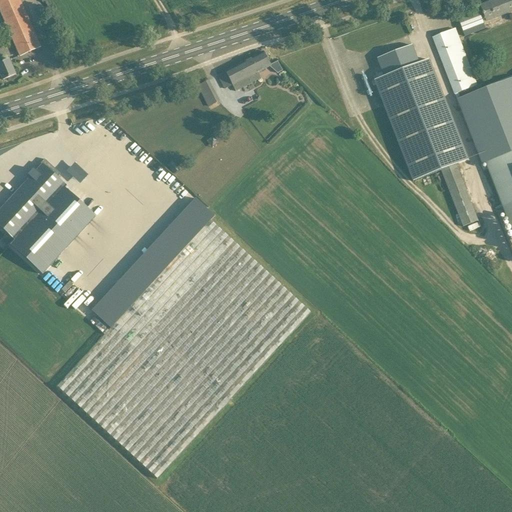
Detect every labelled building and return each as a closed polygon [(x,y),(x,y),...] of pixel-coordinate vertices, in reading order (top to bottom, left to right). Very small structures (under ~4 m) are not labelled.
[(19,0),(0,0),(0,12),(19,57),(41,47),(19,0)] [(511,0),(496,0),(481,6),(481,8),(484,15),(487,21),(511,10),(511,0)] [(458,19),(463,31),(484,23),(479,11),(458,19)] [(483,83),(478,85),(477,86),(458,38),(455,29),(433,38),(455,95),(458,93),(460,100),(458,101),(483,164),(486,163),(503,208),(511,230),(511,78),(486,88),(484,83),(483,83)] [(462,227),(478,220),(456,165),(468,160),(429,60),(419,63),(412,45),(376,59),(383,78),(374,81),(383,106),(412,182),(431,175),(443,209),(454,205),(462,227)] [(271,66),(264,52),(218,75),(225,89),(232,85),(236,92),(261,78),(258,73),(271,66)] [(0,73),(3,80),(16,75),(9,60),(0,63),(0,73)] [(219,102),(208,81),(199,86),(210,107),(219,102)] [(344,140),(302,97),(281,117),(323,160),(344,140)] [(272,123),(257,109),(229,137),(244,152),(255,142),(254,141),(272,123)] [(0,210),(0,227),(16,242),(12,246),(43,275),(96,216),(85,206),(80,211),(61,194),(67,186),(58,178),(63,173),(58,169),(46,158),(36,169),(35,168),(29,175),(31,177),(0,210)] [(180,169),(173,161),(167,166),(174,174),(180,169)] [(210,220),(106,334),(57,387),(157,479),(310,312),(211,220),(210,220)]
